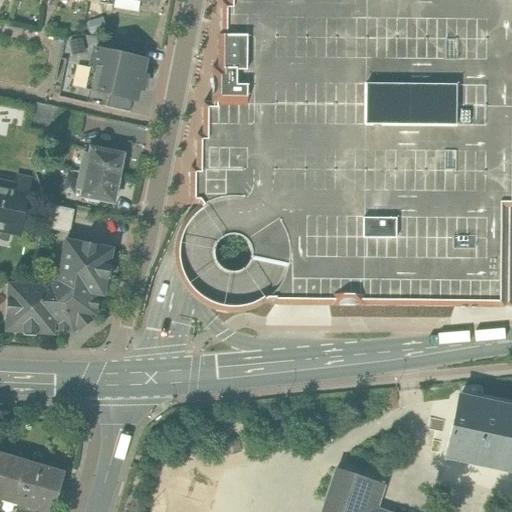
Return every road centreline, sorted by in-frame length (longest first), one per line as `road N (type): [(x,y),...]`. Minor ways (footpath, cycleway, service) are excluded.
road 1 (secondary): [(511,343),(134,379)]
road 2 (residential): [(134,379),(94,511)]
road 3 (secondary): [(134,379),(0,376)]
